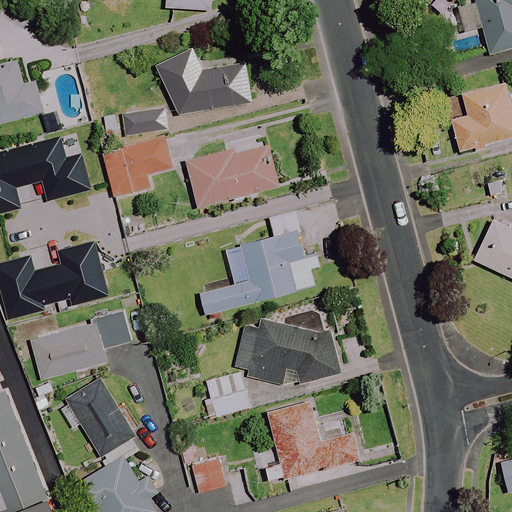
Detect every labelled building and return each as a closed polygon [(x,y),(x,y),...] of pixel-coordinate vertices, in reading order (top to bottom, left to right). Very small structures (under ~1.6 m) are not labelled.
[(164,0),(164,8),(210,11),(210,0),(164,0)] [(511,0),(437,0),(447,36),(479,28),(487,56),(511,49),(511,0)] [(245,61),(204,68),(193,45),(153,64),(176,115),(252,103),(245,61)] [(0,124),(41,113),(33,81),(24,84),(17,61),(0,65),(0,124)] [(511,96),(507,98),(502,82),(460,93),(466,115),(450,119),(458,152),(511,138),(511,96)] [(169,130),(166,107),(121,113),(124,136),(169,130)] [(170,169),(162,137),(105,152),(117,196),(149,188),(145,175),(170,169)] [(275,189),(266,144),(184,163),(194,207),(275,189)] [(88,243),(71,182),(0,201),(0,202),(17,263),(88,243)] [(305,258),(293,215),(268,222),(272,234),(223,248),(233,284),(197,294),(203,316),(314,285),(309,268),(318,266),(315,255),(305,258)] [(511,226),(492,217),(472,262),(511,279),(511,226)] [(33,308),(21,262),(0,267),(0,316),(0,317),(33,308)] [(131,342),(122,311),(60,329),(61,331),(29,341),(40,381),(105,362),(102,350),(131,342)] [(287,387),(340,374),(340,332),(260,316),(257,330),(245,328),(237,367),(249,369),(247,379),(287,387)] [(209,398),(202,400),(208,420),(250,408),(240,372),(205,382),(209,398)] [(105,468),(124,457),(138,449),(131,437),(136,435),(102,374),(61,398),(66,406),(60,409),(70,428),(79,423),(105,468)] [(0,511),(53,511),(0,375),(0,508),(1,511),(0,511)] [(319,440),(310,401),(266,411),(278,462),(263,466),(267,482),(357,462),(351,432),(319,440)] [(155,511),(148,498),(155,494),(145,477),(138,481),(124,457),(105,468),(82,481),(99,511),(155,511)] [(222,486),(215,459),(189,466),(197,493),(222,486)]
